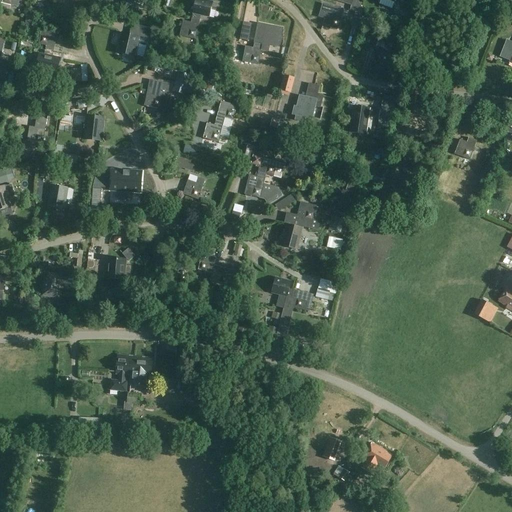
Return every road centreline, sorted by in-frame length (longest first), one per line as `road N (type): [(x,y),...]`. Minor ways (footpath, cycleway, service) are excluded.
road 1 (unclassified): [(478,459),(387,405),(285,362),(153,336)]
road 2 (unclassified): [(161,227),(151,168),(90,55),(85,32),(93,0)]
road 3 (unclassified): [(511,101),(355,81),(310,32)]
road 4 (unclassified): [(0,258),(128,225),(161,227)]
road 5 (track): [(225,511),(228,408),(240,350)]
road 6 (unclassified): [(153,336),(0,339)]
road 7 (unclassified): [(298,277),(225,227),(161,227)]
